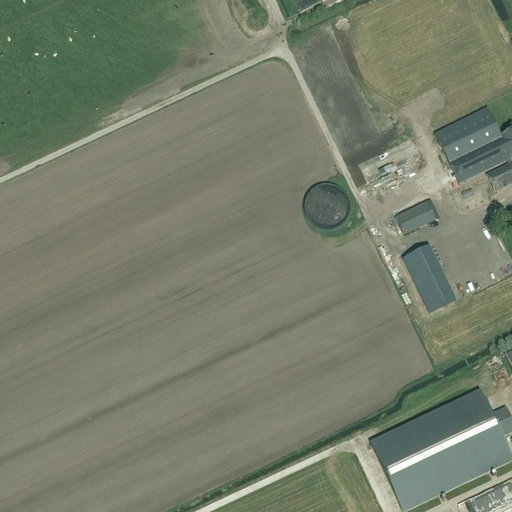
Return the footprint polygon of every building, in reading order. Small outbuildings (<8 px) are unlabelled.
[(506,162),(507,166),(486,176),(494,193),(511,184),(511,165),(511,164),(509,161),(511,159),(511,132),(501,138),(487,109),(434,135),(458,185),(506,162)] [(366,164),(372,177),(377,174),(371,162),(366,164)] [(320,221),(354,210),(344,178),(310,189),(320,221)] [(435,222),(426,204),(394,219),(403,237),(435,222)] [(496,281),(472,224),(460,229),(483,286),(496,281)] [(429,248),(402,261),(428,314),(455,301),(429,248)] [(501,250),(492,253),(500,274),(509,271),(501,250)] [(350,454),(375,511),(402,511),(490,473),(480,450),(495,443),(485,420),(470,427),(460,404),(350,454)] [(511,481),(469,498),(468,495),(435,507),(436,511),(490,511),(511,504),(511,481)]
